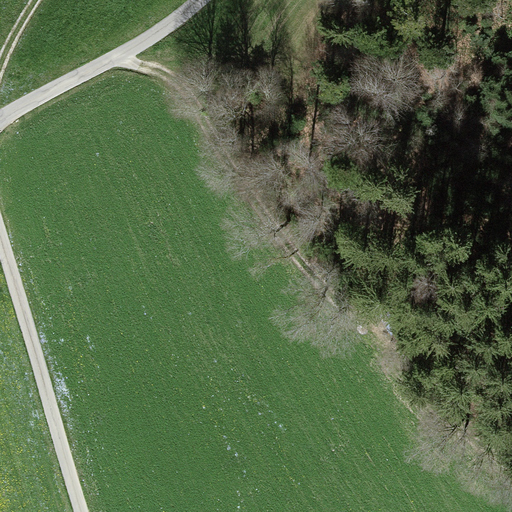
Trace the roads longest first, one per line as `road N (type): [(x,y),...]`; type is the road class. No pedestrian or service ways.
road 1 (track): [(114,57),(163,71),(183,88),(264,215),(353,316)]
road 2 (unclassified): [(82,511),(0,240)]
road 3 (unclassified): [(0,119),(200,0)]
